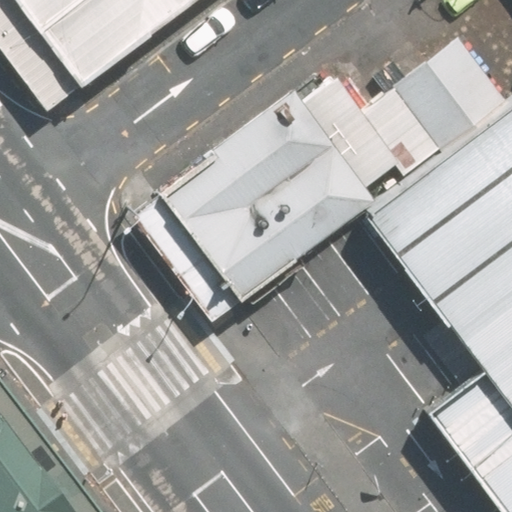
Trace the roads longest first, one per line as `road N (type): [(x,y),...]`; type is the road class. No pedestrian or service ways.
road 1 (primary): [(3,220),(231,511)]
road 2 (residential): [(3,220),(300,0)]
